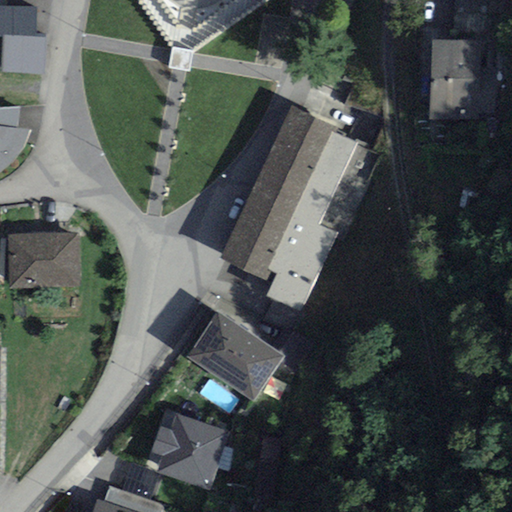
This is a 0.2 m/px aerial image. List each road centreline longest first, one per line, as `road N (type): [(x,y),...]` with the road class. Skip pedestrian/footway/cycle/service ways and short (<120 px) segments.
road 1 (track): [(437,511),(439,387),(395,156),(388,73)]
road 2 (residential): [(9,511),(93,413),(130,354),(142,312),(147,252),(96,195),(59,183)]
road 3 (residential): [(59,183),(72,0)]
